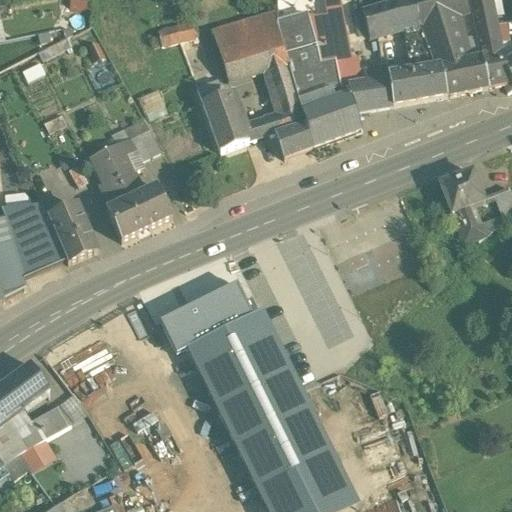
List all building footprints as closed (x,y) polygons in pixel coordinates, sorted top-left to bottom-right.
[(350,58),(337,0),(323,0),(327,15),(328,15),(337,61),(350,58)] [(419,0),(413,2),(420,28),(433,68),(439,67),(471,63),(468,51),(459,17),(452,19),(446,0),(419,0)] [(465,0),(446,0),(452,19),(459,17),(469,15),(465,0)] [(490,1),(471,5),(479,49),(480,51),(499,47),(495,30),(490,2),(490,1)] [(413,2),(361,15),(368,39),(377,39),(376,37),(404,33),(420,28),(413,2)] [(243,130),(231,96),(203,106),(221,157),(249,147),(270,139),(274,138),(283,161),(313,150),(306,126),(302,127),(299,112),(286,65),(287,65),(276,22),(274,14),(236,25),(211,32),(225,83),(251,75),(265,71),(279,118),(264,123),(243,130)] [(350,58),(337,61),(328,15),(327,15),(316,17),(322,47),(316,48),(320,64),(333,61),(337,82),(358,78),(354,57),(350,58)] [(331,100),(323,103),(319,87),(324,86),(320,64),(316,48),(308,16),(276,22),(287,65),(286,65),(299,112),(302,116),(306,126),(313,150),(359,134),(354,115),(369,112),(363,84),(349,86),(348,84),(327,90),(331,100)] [(161,50),(180,44),(186,63),(197,60),(192,42),(197,40),(192,22),(156,33),(156,34),(148,37),(152,49),(160,46),(161,50)] [(409,71),(383,76),(384,80),(387,80),(393,108),(409,105),(445,100),(439,67),(433,68),(420,28),(404,33),(409,71)] [(504,28),(495,30),(499,47),(508,45),(504,28)] [(499,47),(480,51),(482,61),(500,57),(499,47)] [(479,49),(468,51),(471,63),(482,61),(480,51),(479,49)] [(500,57),(482,61),(487,91),(505,87),(508,86),(503,68),(500,57)] [(471,63),(439,67),(445,100),(487,91),(482,61),(471,63)] [(511,62),(503,68),(508,86),(505,87),(507,94),(511,90),(511,62)] [(381,67),(361,70),(363,84),(369,112),(391,108),(387,80),(384,80),(383,76),(381,67)] [(145,116),(164,108),(158,93),(139,101),(145,116)] [(117,148),(91,161),(97,173),(110,166),(110,164),(122,159),(117,148)] [(64,164),(78,190),(90,183),(76,158),(64,164)] [(122,159),(110,164),(110,166),(117,181),(124,195),(137,190),(139,189),(124,158),(122,159)] [(110,166),(97,173),(104,187),(117,181),(110,166)] [(470,176),(439,188),(455,230),(467,227),(461,212),(481,205),(470,176)] [(117,181),(104,187),(111,202),(124,195),(117,181)] [(157,190),(144,197),(141,192),(137,190),(124,195),(143,236),(172,222),(157,190)] [(511,206),(507,193),(492,198),(501,218),(504,223),(511,216),(511,206)] [(143,236),(124,195),(111,202),(106,205),(110,213),(106,214),(121,246),(143,236)] [(78,208),(48,221),(66,264),(67,266),(97,254),(78,208)] [(4,213),(8,226),(24,283),(66,264),(48,221),(43,209),(4,213)] [(501,218),(481,227),(487,239),(504,223),(501,218)] [(8,226),(0,228),(0,301),(1,305),(26,291),(24,283),(8,226)] [(467,227),(455,230),(462,247),(478,241),(473,229),(467,227)] [(187,352),(251,320),(235,287),(162,324),(178,356),(187,352)] [(251,320),(187,352),(266,511),(351,511),(358,509),(261,315),(251,320)] [(26,371),(0,390),(0,461),(5,468),(18,460),(27,455),(20,445),(6,428),(25,413),(19,406),(40,389),(26,371)] [(68,432),(56,410),(48,417),(59,437),(68,432)] [(48,417),(29,433),(31,436),(40,447),(59,437),(48,417)] [(31,436),(20,445),(27,455),(40,447),(31,436)] [(0,461),(0,483),(9,477),(15,484),(28,474),(18,460),(5,468),(0,461)] [(72,501),(61,507),(63,511),(74,505),(72,501)]
